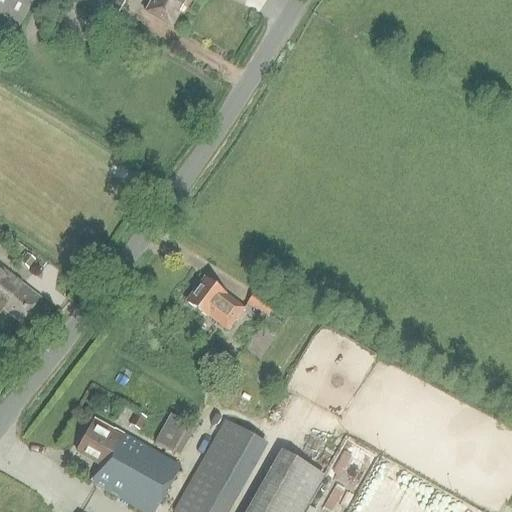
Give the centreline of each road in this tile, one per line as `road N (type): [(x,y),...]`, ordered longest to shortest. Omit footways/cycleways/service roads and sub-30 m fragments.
road 1 (tertiary): [(0,418),(168,202),(299,0)]
road 2 (track): [(0,444),(99,511)]
